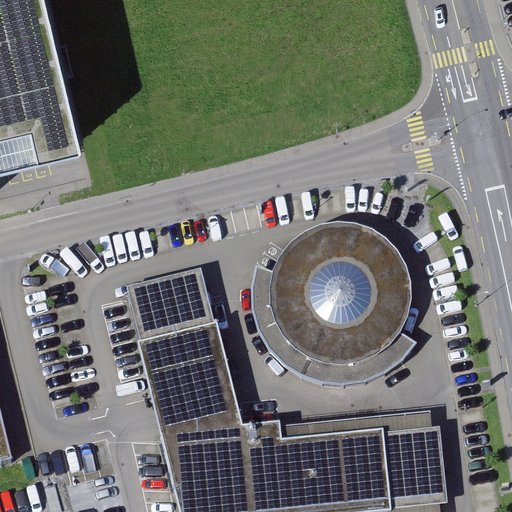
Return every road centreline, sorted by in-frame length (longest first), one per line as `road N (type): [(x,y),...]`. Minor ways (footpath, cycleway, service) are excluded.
road 1 (residential): [(483,130),(0,246)]
road 2 (secondary): [(483,130),(511,274)]
road 3 (secondary): [(483,130),(454,0)]
